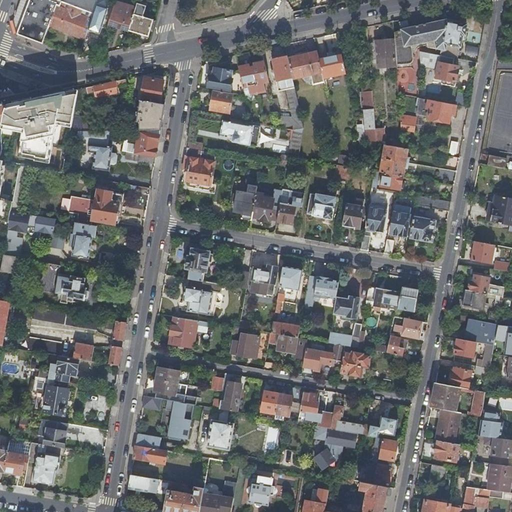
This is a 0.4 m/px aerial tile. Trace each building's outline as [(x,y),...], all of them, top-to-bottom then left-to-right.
[(18,0),(12,19),(18,34),(43,42),(47,44),(46,32),(49,25),(83,38),(86,28),(91,11),(92,11),(95,0),(18,0)] [(95,0),(92,11),(91,11),(86,28),(98,32),(107,7),(104,6),(105,0),(95,0)] [(114,0),(107,22),(128,28),(132,12),(134,6),(116,0),(114,0)] [(133,12),(128,28),(147,34),(151,18),(141,15),(144,4),(135,1),(134,6),(132,12),(133,12)] [(446,19),(393,31),(394,38),(395,61),(396,64),(408,63),(409,62),(410,62),(411,61),(411,60),(412,60),(412,59),(412,58),(412,57),(411,43),(435,38),(436,47),(440,48),(439,54),(453,57),(456,57),(461,33),(464,33),(466,23),(446,19)] [(394,38),(374,40),(376,54),(375,54),(376,63),(395,61),(394,38)] [(367,40),(368,55),(375,54),(376,54),(374,40),(367,40)] [(419,50),(420,63),(437,66),(438,62),(452,64),(453,57),(439,54),(419,50)] [(292,77),(299,76),(299,77),(300,78),(301,80),(302,81),(304,82),(305,83),(307,84),(308,84),(310,84),(323,81),(323,77),(319,59),(317,51),(287,58),(292,77)] [(275,115),(277,126),(280,126),(292,128),(303,127),(301,116),(294,86),(292,77),(290,77),(285,54),(270,57),(270,59),(273,71),(277,90),(285,88),(291,116),(280,115),(275,115)] [(323,77),(345,72),(341,54),(319,59),(323,77)] [(251,66),(257,92),(265,91),(263,82),(267,81),(263,60),(253,63),(254,65),(251,66)] [(452,64),(438,62),(437,66),(435,76),(441,77),(440,82),(454,85),(458,65),(452,64)] [(238,69),(242,86),(247,85),(249,94),(257,92),(251,66),(248,66),(248,64),(238,66),(238,69)] [(212,67),(212,70),(211,75),(209,74),(207,86),(229,90),(231,79),(229,78),(230,70),(212,67)] [(134,76),(132,87),(139,88),(141,74),(134,76)] [(143,77),(139,99),(159,102),(163,80),(143,77)] [(124,78),(86,86),(87,92),(93,91),(94,97),(96,96),(98,105),(112,102),(110,93),(119,91),(117,85),(125,84),(125,81),(124,78)] [(363,123),(356,124),(357,138),(364,138),(371,139),(370,147),(375,148),(376,142),(376,141),(375,127),(371,85),(361,86),(361,90),(360,91),(363,123)] [(86,86),(76,88),(74,101),(88,98),(87,92),(86,86)] [(76,88),(6,103),(3,112),(0,129),(0,130),(21,134),(17,155),(34,158),(34,159),(45,161),(46,151),(50,152),(55,123),(70,126),(72,115),(74,101),(76,88)] [(232,93),(213,89),(210,108),(229,112),(232,93)] [(454,108),(455,103),(424,97),(418,96),(415,112),(427,115),(427,117),(447,121),(449,113),(450,107),(454,108)] [(271,98),(275,115),(280,115),(276,97),(271,98)] [(159,102),(139,99),(135,120),(137,121),(137,128),(140,128),(139,130),(159,133),(160,128),(164,102),(159,102)] [(399,114),(401,128),(412,130),(413,128),(413,124),(414,120),(415,117),(404,115),(399,114)] [(81,117),(72,115),(70,126),(69,130),(83,130),(92,129),(93,119),(81,120),(81,117)] [(416,124),(413,124),(413,128),(416,128),(415,133),(421,134),(425,116),(418,115),(416,124)] [(245,120),(229,118),(229,120),(222,119),(220,133),(232,135),(231,141),(237,142),(237,143),(249,145),(249,144),(254,145),(257,129),(251,128),(252,121),(250,121),(249,121),(245,120)] [(292,128),(280,126),(280,130),(285,131),(285,132),(288,134),(287,139),(290,140),(292,128)] [(290,140),(287,155),(298,157),(303,127),(292,128),(290,140)] [(383,127),(375,127),(376,141),(385,140),(383,127)] [(155,155),(159,133),(139,130),(137,130),(135,144),(126,142),(126,139),(123,139),(121,150),(125,151),(134,152),(155,155)] [(188,140),(187,148),(201,150),(202,143),(188,140)] [(110,152),(111,146),(88,143),(87,151),(94,152),(92,168),(108,170),(109,163),(113,164),(115,162),(116,154),(114,152),(110,152)] [(385,143),(382,157),(408,162),(409,156),(405,155),(407,147),(402,146),(391,144),(385,143)] [(187,148),(183,169),(187,170),(185,180),(210,184),(214,161),(206,159),(207,151),(201,150),(187,148)] [(124,159),(154,163),(155,155),(134,152),(125,151),(124,159)] [(278,160),(280,164),(286,165),(287,155),(282,154),(278,156),(278,160)] [(485,164),(508,168),(509,159),(488,155),(485,164)] [(382,157),(380,171),(381,171),(402,175),(403,167),(407,168),(408,162),(382,157)] [(0,219),(9,222),(11,210),(12,200),(13,200),(0,196),(0,173),(2,160),(0,159),(0,219)] [(79,165),(63,162),(62,172),(65,172),(78,174),(79,165)] [(335,176),(348,179),(350,166),(348,165),(337,163),(335,176)] [(19,164),(15,183),(21,184),(25,165),(19,164)] [(402,175),(381,171),(379,185),(399,188),(402,175)] [(29,179),(28,188),(36,189),(38,180),(29,179)] [(13,200),(12,200),(18,201),(21,184),(15,183),(13,200)] [(240,217),(251,219),(251,215),(255,193),(256,191),(257,185),(248,184),(247,192),(236,190),(236,192),(233,207),(233,210),(241,211),(240,217)] [(76,221),(91,223),(92,218),(117,222),(122,193),(110,190),(110,191),(104,190),(105,186),(98,185),(97,189),(95,199),(71,195),(68,211),(78,213),(76,221)] [(294,199),(302,201),(304,188),(297,187),(294,199)] [(328,188),(327,193),(315,191),(314,199),(308,198),(306,212),(311,213),(322,216),(330,218),(336,190),(328,188)] [(263,193),(256,191),(255,193),(251,215),(259,217),(260,219),(266,220),(268,219),(270,219),(270,218),(276,219),(279,201),(281,191),(277,190),(276,201),(273,200),(273,197),(263,196),(263,193)] [(449,200),(417,194),(415,203),(448,209),(449,200)] [(511,197),(494,194),(492,202),(492,207),(487,206),(485,218),(511,222),(511,197)] [(294,204),(279,201),(276,219),(276,220),(291,222),(294,204)] [(353,226),(353,225),(358,226),(362,206),(346,203),(343,224),(353,226)] [(398,234),(398,235),(405,236),(410,206),(395,204),(389,232),(398,234)] [(381,231),(385,210),(370,207),(366,228),(375,230),(381,231)] [(9,222),(3,253),(3,254),(18,256),(19,257),(22,236),(16,235),(17,229),(26,230),(27,223),(36,224),(35,229),(52,232),(55,217),(17,211),(11,210),(9,222)] [(435,220),(413,216),(409,236),(432,240),(432,238),(433,233),(435,220)] [(94,236),(97,224),(91,223),(76,221),(75,221),(73,233),(75,233),(73,245),(72,254),(88,257),(92,236),(94,236)] [(360,248),(367,249),(369,235),(362,233),(360,248)] [(393,239),(385,238),(383,252),(390,253),(393,239)] [(493,243),(474,240),(471,258),(490,261),(493,243)] [(189,268),(187,277),(202,280),(204,270),(205,270),(208,251),(204,250),(204,247),(199,246),(199,249),(192,248),(190,258),(187,257),(186,267),(189,268)] [(248,272),(252,254),(244,252),(241,270),(248,272)] [(3,254),(1,270),(15,272),(18,256),(3,254)] [(66,301),(67,299),(72,300),(73,296),(84,298),(84,296),(87,296),(88,289),(86,288),(86,286),(83,286),(84,276),(71,274),(57,272),(59,263),(44,261),(39,289),(61,293),(60,300),(66,301)] [(251,279),(252,279),(250,291),(272,294),(277,266),(276,266),(277,263),(268,261),(267,264),(263,263),(262,268),(253,267),(251,279)] [(507,270),(507,269),(509,262),(494,261),(493,268),(507,270)] [(302,268),(282,264),(279,286),(298,289),(302,268)] [(472,267),(459,265),(457,272),(469,274),(471,274),(472,267)] [(237,286),(246,288),(248,272),(241,270),(240,270),(237,286)] [(489,276),(473,273),(472,279),(470,279),(468,289),(485,292),(486,292),(486,289),(487,283),(489,276)] [(338,280),(309,274),(304,304),(312,305),(313,298),(319,299),(320,295),(335,297),(335,296),(336,294),(338,280)] [(202,280),(187,277),(185,285),(182,299),(188,300),(188,302),(186,310),(208,314),(212,290),(220,292),(221,283),(202,280)] [(504,286),(487,283),(486,289),(486,292),(495,294),(502,295),(503,292),(503,290),(504,286)] [(400,291),(368,285),(365,299),(374,300),(372,310),(383,312),(384,307),(395,309),(395,308),(400,291)] [(413,310),(417,289),(402,286),(397,308),(413,310)] [(485,296),(485,292),(468,289),(464,288),(461,304),(482,307),(485,296)] [(502,296),(502,295),(495,294),(495,298),(493,304),(505,306),(506,297),(502,296)] [(348,298),(335,296),(335,297),(332,314),(339,315),(339,317),(351,319),(351,317),(355,318),(358,298),(349,296),(348,298)] [(0,344),(2,344),(10,300),(0,298),(0,344)] [(99,316),(35,304),(33,317),(97,328),(99,316)] [(208,321),(172,315),(171,324),(170,324),(169,334),(168,343),(193,347),(196,327),(207,329),(208,321)] [(417,337),(423,338),(425,329),(422,328),(424,320),(403,316),(402,325),(395,324),(394,330),(401,331),(400,333),(417,337)] [(123,339),(126,321),(116,319),(105,317),(103,327),(114,329),(113,338),(123,339)] [(493,344),(495,332),(497,323),(468,317),(468,319),(469,319),(466,338),(465,337),(464,339),(475,341),(485,342),(493,344)] [(239,327),(248,328),(249,321),(240,319),(239,327)] [(271,332),(277,333),(280,334),(297,336),(298,337),(300,325),(273,321),(271,332)] [(328,342),(334,343),(344,344),(357,347),(360,330),(361,323),(354,322),(352,335),(330,331),(328,338),(328,342)] [(511,352),(511,324),(497,323),(495,332),(506,335),(504,352),(511,352)] [(360,330),(357,347),(380,350),(385,351),(386,345),(371,342),(371,341),(363,339),(365,331),(360,330)] [(255,356),(259,335),(241,332),(239,340),(232,339),(230,352),(237,353),(237,354),(248,356),(248,355),(255,356)] [(270,332),(267,347),(274,348),(277,333),(271,332),(270,332)] [(386,345),(385,351),(401,355),(403,347),(405,348),(407,339),(400,338),(392,336),(392,333),(389,333),(386,345)] [(294,357),(303,359),(305,348),(307,338),(301,337),(298,337),(297,336),(280,334),(277,349),(294,352),(294,351),(295,351),(294,357)] [(29,336),(27,349),(34,350),(59,354),(61,341),(29,336)] [(475,341),(464,339),(456,337),(453,352),(472,356),(475,341)] [(326,341),(325,345),(324,349),(332,350),(334,343),(328,342),(326,341)] [(80,358),(91,360),(94,345),(75,342),(73,356),(80,358)] [(489,367),(492,352),(493,344),(485,342),(482,359),(478,358),(477,365),(489,367)] [(303,359),(302,366),(316,368),(318,361),(330,363),(331,359),(337,360),(337,364),(340,364),(343,349),(344,344),(334,343),(332,350),(324,349),(325,345),(312,343),(310,349),(305,348),(303,359)] [(119,364),(122,346),(112,344),(108,363),(119,364)] [(340,364),(339,371),(347,372),(347,373),(360,375),(362,366),(367,367),(370,353),(343,349),(340,364)] [(64,381),(70,382),(71,374),(76,375),(77,368),(78,368),(80,358),(73,356),(59,354),(58,362),(51,361),(50,369),(49,378),(63,381),(64,381)] [(487,374),(489,367),(477,365),(475,374),(487,376),(487,374)] [(177,382),(179,370),(157,366),(155,378),(177,382)] [(448,381),(468,385),(471,370),(453,367),(452,373),(449,372),(448,381)] [(232,373),(225,372),(224,378),(222,386),(227,387),(225,400),(220,399),(218,408),(236,411),(241,383),(235,382),(236,379),(229,378),(232,375),(232,373)] [(484,389),(499,391),(501,375),(487,374),(487,376),(484,389)] [(222,386),(224,378),(213,377),(211,388),(222,390),(222,386)] [(69,388),(70,382),(64,381),(63,381),(49,378),(49,384),(44,411),(65,414),(67,403),(66,403),(69,388)] [(187,384),(177,382),(155,378),(153,391),(156,391),(155,397),(160,398),(166,399),(193,403),(195,404),(196,396),(185,394),(187,384)] [(473,388),(435,381),(430,406),(440,408),(455,411),(459,389),(472,392),(473,391),(473,388)] [(479,415),(484,390),(475,389),(474,391),(470,411),(468,411),(467,413),(479,415)] [(275,412),(278,392),(264,390),(260,410),(275,412)] [(303,391),(301,400),(299,411),(305,412),(305,416),(304,418),(317,420),(316,425),(330,427),(333,411),(322,409),(321,412),(316,411),(316,408),(318,401),(314,400),(315,396),(316,393),(303,391)] [(293,395),(278,392),(275,412),(288,415),(288,420),(297,422),(299,415),(299,411),(301,400),(292,398),(293,395)] [(158,408),(160,398),(155,397),(144,395),(142,406),(158,408)] [(344,397),(335,395),(333,411),(330,427),(356,432),(364,433),(368,434),(370,423),(366,422),(361,423),(346,420),(347,416),(341,415),(344,397)] [(168,437),(180,440),(180,437),(187,438),(193,403),(166,399),(165,409),(172,410),(168,437)] [(499,399),(499,409),(511,410),(511,400),(499,399)] [(458,411),(455,411),(440,408),(435,439),(437,439),(452,442),(458,411)] [(481,419),(479,434),(484,435),(485,435),(500,437),(500,431),(496,431),(498,421),(499,411),(483,409),(482,419),(481,419)] [(20,422),(28,423),(29,415),(21,413),(20,422)] [(379,425),(370,423),(368,434),(369,434),(393,439),(397,417),(381,414),(379,425)] [(62,446),(63,447),(68,422),(42,418),(40,425),(39,425),(38,434),(45,435),(44,443),(62,446)] [(211,418),(207,445),(229,448),(233,422),(211,418)] [(354,445),(356,432),(330,427),(316,425),(315,436),(328,438),(326,448),(315,456),(322,467),(326,465),(334,459),(335,455),(339,456),(341,449),(342,443),(354,445)] [(150,435),(137,433),(135,444),(158,448),(160,437),(158,436),(158,435),(151,434),(150,435)] [(510,456),(511,441),(511,438),(500,437),(485,435),(484,439),(484,442),(492,443),(491,454),(494,454),(507,455),(507,456),(509,457),(509,456),(510,456)] [(17,485),(24,486),(28,464),(32,441),(17,438),(10,437),(7,451),(4,470),(19,472),(17,485)] [(379,456),(380,456),(389,458),(393,459),(397,441),(383,438),(379,456)] [(459,443),(452,442),(437,439),(434,456),(455,460),(459,443)] [(32,441),(28,464),(35,466),(33,479),(53,482),(56,467),(58,467),(62,446),(44,443),(32,441)] [(164,462),(166,450),(158,448),(135,444),(133,457),(164,462)] [(282,446),(281,455),(294,457),(296,449),(282,446)] [(507,455),(494,454),(493,462),(506,464),(507,456),(507,455)] [(239,511),(249,464),(240,462),(236,483),(230,511),(239,511)] [(493,462),(490,462),(487,488),(490,488),(503,490),(510,491),(511,474),(511,464),(506,464),(493,462)] [(388,484),(392,466),(378,463),(374,481),(388,484)] [(456,468),(444,466),(444,467),(431,464),(428,480),(441,482),(443,473),(455,475),(456,468)] [(152,477),(130,473),(128,487),(135,488),(139,489),(147,490),(149,480),(151,481),(152,477)] [(252,476),(247,501),(267,504),(269,494),(273,495),(274,485),(271,484),(272,476),(257,473),(256,477),(252,476)] [(204,486),(205,479),(199,478),(190,476),(188,484),(195,485),(204,486)] [(358,488),(360,480),(354,478),(353,481),(352,486),(358,488)] [(362,511),(369,511),(384,511),(389,485),(360,480),(358,488),(366,489),(362,511)] [(230,511),(236,483),(225,481),(222,495),(212,494),(212,497),(202,495),(199,511),(230,511)] [(163,510),(174,511),(199,511),(202,495),(203,492),(204,486),(195,485),(194,494),(166,489),(163,510)] [(487,488),(466,485),(462,508),(460,511),(467,511),(468,509),(469,509),(473,505),(473,504),(488,506),(489,496),(490,488),(487,488)] [(490,488),(489,496),(502,497),(503,490),(490,488)] [(303,493),(302,499),(305,500),(304,506),(302,511),(323,511),(325,503),(312,501),(313,495),(303,493)] [(447,511),(449,506),(449,504),(425,499),(422,511),(447,511)]
